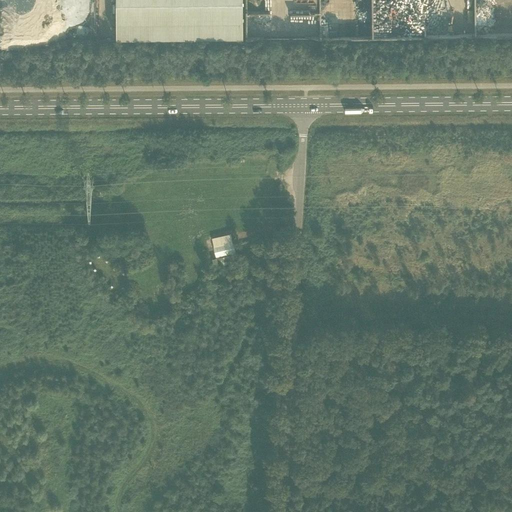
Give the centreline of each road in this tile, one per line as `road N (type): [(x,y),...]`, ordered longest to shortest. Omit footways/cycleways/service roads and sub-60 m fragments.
road 1 (unclassified): [(278,511),(303,105)]
road 2 (secondary): [(0,107),(303,105)]
road 3 (secondary): [(303,105),(511,103)]
